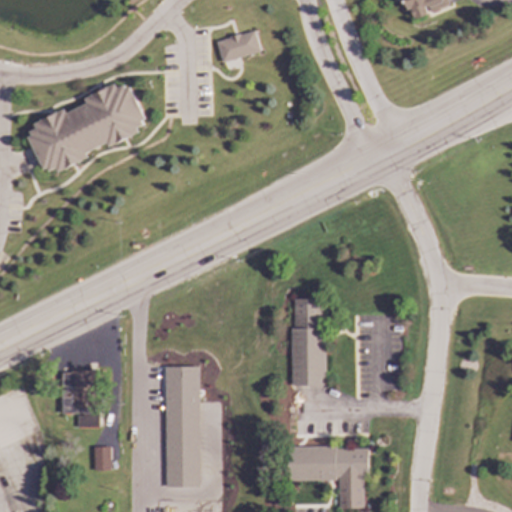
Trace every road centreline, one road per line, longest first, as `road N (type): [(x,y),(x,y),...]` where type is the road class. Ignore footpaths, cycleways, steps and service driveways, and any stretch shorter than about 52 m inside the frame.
road 1 (secondary): [(511,83),(0,345)]
road 2 (residential): [(382,152),(423,245),(437,303),(415,511)]
road 3 (residential): [(180,0),(111,63),(32,80),(0,75)]
road 4 (residential): [(303,0),(359,140),(382,152)]
road 5 (residential): [(382,152),(391,130),(331,0)]
